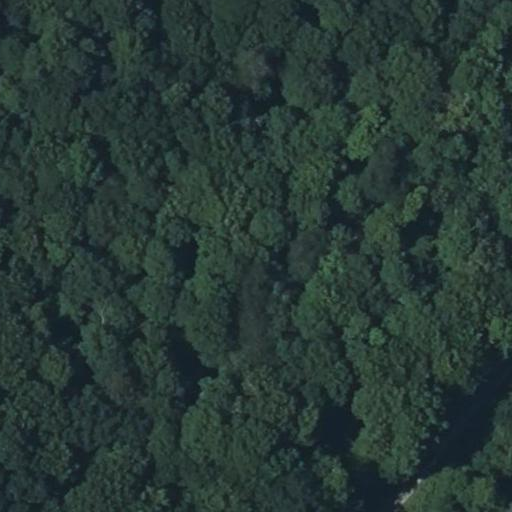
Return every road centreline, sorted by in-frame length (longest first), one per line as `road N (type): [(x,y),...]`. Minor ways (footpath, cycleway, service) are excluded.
road 1 (track): [(0,145),(511,277)]
road 2 (unclassified): [(395,511),(511,359)]
